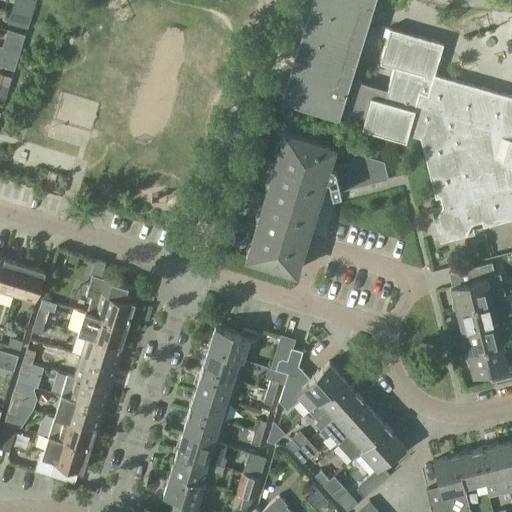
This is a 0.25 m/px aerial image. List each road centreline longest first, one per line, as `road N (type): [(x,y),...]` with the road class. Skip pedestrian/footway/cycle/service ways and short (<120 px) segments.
road 1 (residential): [(511,402),(463,414),(425,409),(394,378),(384,335),(374,327),(187,272)]
road 2 (residential): [(115,511),(187,272)]
road 3 (residential): [(187,272),(0,212)]
